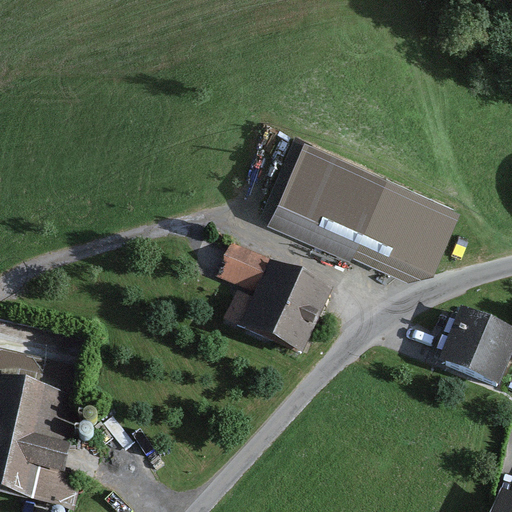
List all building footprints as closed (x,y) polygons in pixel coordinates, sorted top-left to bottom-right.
[(351,261),(372,211),(296,179),(274,228),(351,261)] [(267,261),(234,248),(221,283),(254,295),(267,261)] [(302,362),(332,294),(269,266),(253,303),(240,332),(239,334),(302,362)] [(253,303),(238,296),(225,325),(240,332),(253,303)] [(511,344),(511,338),(465,318),(446,361),(496,382),(511,344)] [(54,511),(84,368),(0,351),(0,502),(47,511),(54,511)] [(498,511),(511,511),(511,505),(503,502),(498,511)]
